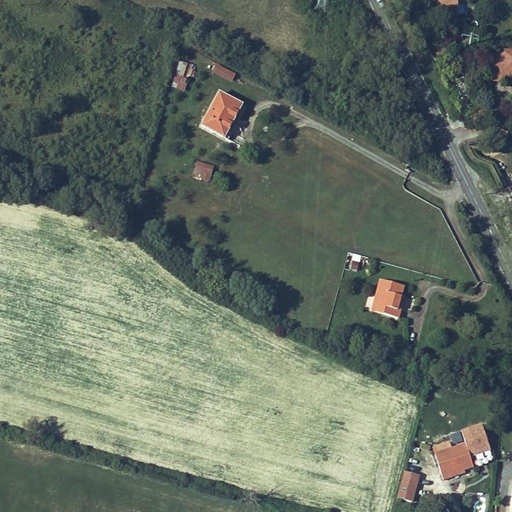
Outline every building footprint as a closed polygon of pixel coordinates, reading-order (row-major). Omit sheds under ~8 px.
[(478,67),(492,67),(492,53),(478,53),(478,67)] [(173,86),(179,88),(180,85),(182,78),(187,65),(180,62),(173,86)] [(215,65),(211,76),(232,82),(235,72),(215,65)] [(188,81),(187,80),(182,78),(180,85),(186,87),(188,81)] [(242,105),(219,93),(202,126),(224,138),(242,105)] [(245,107),(242,105),(224,138),(228,140),(235,126),(245,107)] [(195,169),(202,171),(204,165),(197,163),(195,169)] [(213,168),(204,165),(202,171),(211,174),(213,168)] [(357,272),(360,263),(352,261),(350,270),(357,272)] [(401,311),(397,310),(401,297),(404,286),(380,280),(374,305),(385,308),(383,315),(398,319),(401,311)] [(372,312),(383,315),(385,308),(374,305),(372,312)] [(451,478),(450,475),(464,470),(473,467),(465,444),(450,449),(451,452),(435,457),(443,480),(451,478)] [(435,457),(451,452),(450,449),(434,454),(435,457)] [(397,498),(412,502),(418,479),(404,475),(397,498)]
